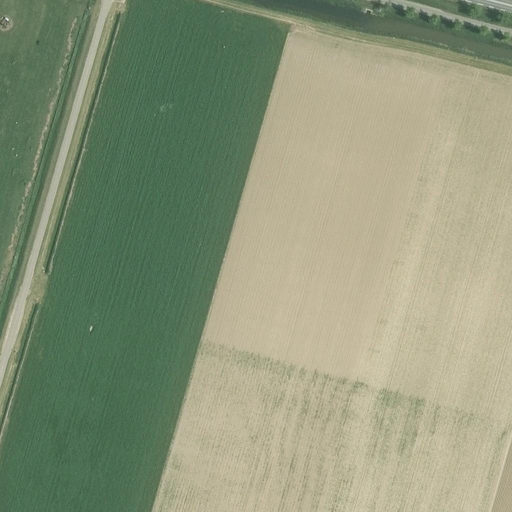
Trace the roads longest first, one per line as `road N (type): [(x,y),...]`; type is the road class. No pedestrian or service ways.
road 1 (unclassified): [(0,382),(109,0)]
road 2 (unclassified): [(511,34),(378,0)]
